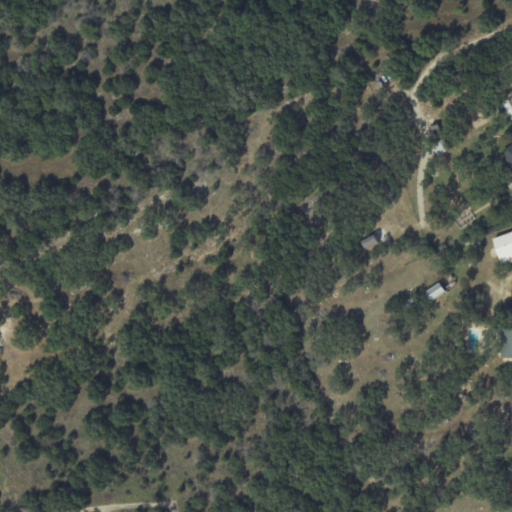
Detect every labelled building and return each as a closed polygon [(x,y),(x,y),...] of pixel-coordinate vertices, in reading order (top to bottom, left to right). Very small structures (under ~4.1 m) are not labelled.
[(448,150),(443,139),(432,144),(437,155),(448,150)] [(511,146),(498,158),(511,174),(511,146)] [(502,265),(511,261),(511,231),(493,239),(502,265)] [(361,241),(364,248),(378,243),(375,235),(361,241)] [(432,301),(446,292),(439,282),(425,292),(432,301)] [(500,359),(511,359),(511,327),(499,328),(500,359)]
